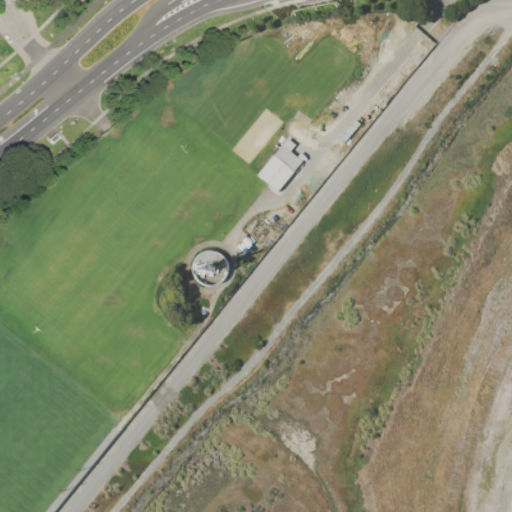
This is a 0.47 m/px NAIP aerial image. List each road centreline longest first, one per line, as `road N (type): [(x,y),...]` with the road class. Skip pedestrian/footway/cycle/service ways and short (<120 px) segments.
road 1 (secondary): [(138,0),(0,120)]
road 2 (secondary): [(110,70),(189,15),(226,0)]
